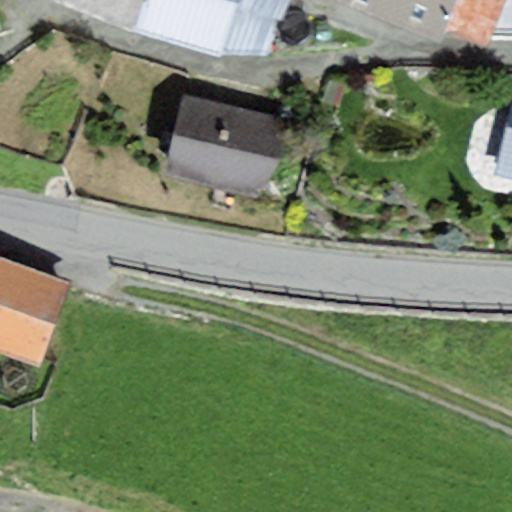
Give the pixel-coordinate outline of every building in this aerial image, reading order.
[(147,0),(48,0),(137,32),(147,0)] [(244,0),(147,0),(137,32),(223,61),(227,51),(244,0)] [(244,0),(227,51),(265,52),(275,22),(281,24),(291,0),(244,0)] [(450,0),(354,0),(435,36),(440,24),(450,0)] [(504,0),(450,0),(440,24),(486,40),(504,0)] [(187,101),(167,164),(266,194),(285,131),(187,101)] [(0,349),(39,362),(68,279),(0,255),(0,349)]
